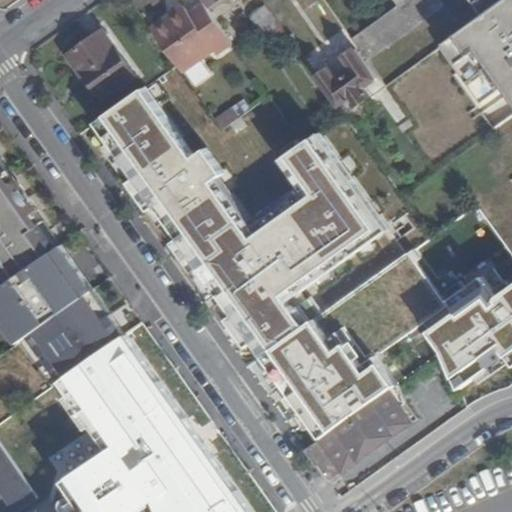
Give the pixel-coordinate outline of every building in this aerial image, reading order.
[(201,0),(203,2),(209,10),(222,0),(201,0)] [(445,6),(441,0),(404,0),(397,5),(352,39),(358,47),(367,61),(445,6)] [(511,0),(504,0),(486,13),(376,92),(433,173),(511,120),(511,0)] [(476,0),(486,13),(504,0),(476,0)] [(171,20),(167,16),(151,27),(178,65),(183,73),(214,51),(217,54),(232,43),(222,29),(209,10),(203,2),(189,12),(187,9),(171,20)] [(171,20),(187,9),(184,4),(167,16),(171,20)] [(272,42),(287,33),(267,5),(251,16),(263,34),(265,32),(272,42)] [(137,78),(104,32),(68,56),(81,75),(86,72),(105,100),(137,78)] [(306,57),(318,74),(352,48),(340,32),(306,57)] [(332,66),(317,76),(341,109),(349,98),(355,104),(372,92),(369,86),(378,76),(367,61),(358,47),(343,57),(352,70),(341,79),(332,66)] [(174,137),(141,91),(108,114),(125,139),(120,142),(135,164),(174,137)] [(258,106),(291,153),(304,143),(271,97),(258,106)] [(345,142),(361,164),(374,155),(369,149),(358,133),(345,142)] [(0,267),(10,282),(43,258),(57,249),(33,215),(39,211),(17,180),(11,184),(0,169),(0,161),(2,160),(0,157),(0,267)] [(173,222),(180,232),(195,221),(199,219),(195,214),(206,207),(181,171),(151,192),(164,210),(160,213),(168,225),(173,222)] [(407,223),(418,217),(410,206),(403,196),(393,203),(407,223)] [(195,221),(225,262),(257,240),(227,199),(199,219),(195,221)] [(413,230),(422,243),(432,236),(422,223),(413,230)] [(0,289),(0,295),(29,336),(35,332),(51,321),(53,319),(62,313),(86,296),(72,275),(61,283),(43,258),(10,282),(0,289)] [(236,258),(210,276),(231,307),(259,288),(257,284),(261,280),(251,266),(245,270),(236,258)] [(313,281),(303,266),(280,283),(291,297),(313,281)] [(118,330),(91,292),(86,296),(62,313),(79,338),(84,345),(97,336),(101,342),(118,330)] [(243,323),(265,354),(269,351),(292,335),(270,304),(243,323)] [(63,334),(53,319),(51,321),(35,332),(45,347),(63,334)] [(79,338),(65,348),(80,367),(105,349),(123,336),(118,330),(101,342),(97,336),(84,345),(79,338)] [(67,377),(98,422),(134,396),(112,366),(115,363),(105,349),(80,367),(67,377)] [(400,386),(309,450),(331,484),(422,420),(400,386)] [(117,425),(141,458),(174,434),(150,401),(117,425)] [(190,442),(181,429),(174,434),(141,458),(123,471),(138,491),(148,484),(166,509),(205,481),(182,448),(190,442)] [(0,491),(14,511),(18,511),(40,497),(24,474),(0,439),(0,491)] [(60,472),(49,457),(24,474),(40,497),(50,511),(66,511),(70,509),(50,479),(60,472)] [(252,511),(221,469),(205,481),(166,509),(164,510),(164,511),(193,511),(199,508),(201,511),(252,511)]
